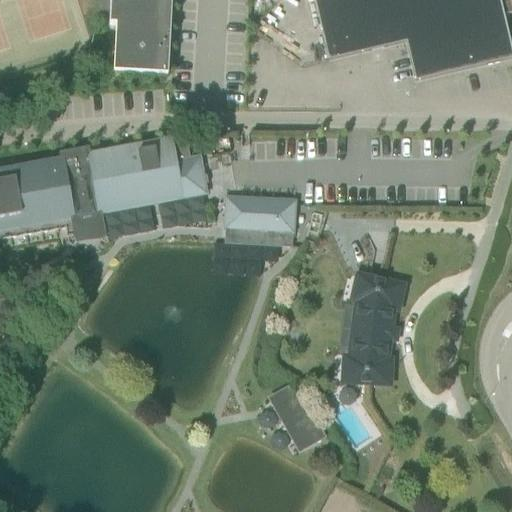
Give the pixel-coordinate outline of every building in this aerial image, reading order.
[(167,76),(171,0),(109,0),(109,25),(115,25),(113,73),(167,76)] [(312,0),(327,63),(405,45),(415,84),(511,61),(511,54),(504,21),(503,17),(511,15),(511,11),(509,0),(312,0)] [(98,201),(101,216),(140,209),(147,199),(156,205),(206,196),(199,159),(174,164),(173,158),(170,141),(90,155),(89,156),(97,202),(98,201)] [(60,161),(0,172),(0,241),(65,229),(68,246),(85,256),(101,253),(115,232),(102,220),(101,216),(98,201),(97,202),(89,156),(90,155),(89,149),(59,155),(60,161)] [(225,231),(292,235),(295,235),(297,204),(226,200),(225,231)] [(344,384),(344,385),(390,387),(391,361),(387,361),(394,312),(398,313),(404,287),(359,277),(359,278),(366,280),(360,304),(355,307),(348,355),(352,360),(351,384),(344,384)] [(326,440),(300,393),(293,397),(288,388),(267,400),(298,456),(326,440)] [(339,404),(359,404),(359,388),(339,388),(339,404)]
